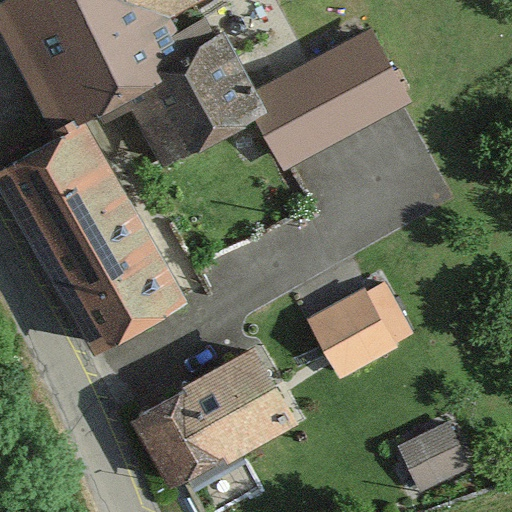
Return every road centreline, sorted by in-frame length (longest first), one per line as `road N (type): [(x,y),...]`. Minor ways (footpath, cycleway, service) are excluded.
road 1 (unknown): [(77,378),(415,175)]
road 2 (tertiary): [(129,511),(77,378),(0,227)]
